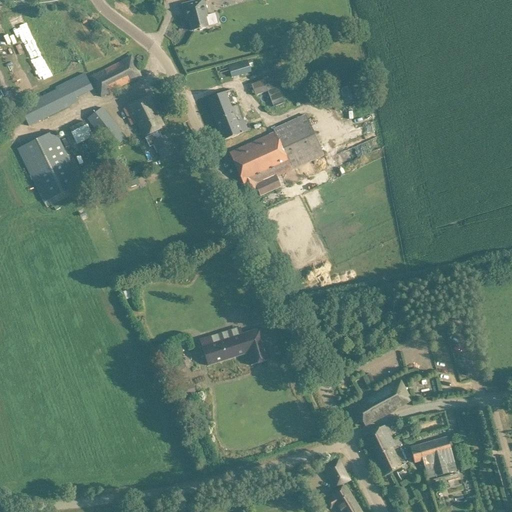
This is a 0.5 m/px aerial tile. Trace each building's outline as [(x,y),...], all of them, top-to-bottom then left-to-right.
[(203,0),(200,0),(182,5),(185,15),(187,14),(192,31),(199,29),(199,31),(206,29),(205,27),(218,24),(215,14),(207,15),(207,17),(205,17),(203,10),(206,10),(203,0)] [(8,19),(23,50),(35,45),(21,14),(8,19)] [(29,60),(36,77),(45,73),(37,56),(29,60)] [(100,96),(131,81),(140,77),(131,57),(90,76),(100,96)] [(247,61),(228,66),(231,78),(251,72),(247,61)] [(29,126),(70,106),(68,102),(92,90),(84,73),(55,88),(55,89),(19,108),(29,126)] [(275,76),(251,84),(255,96),(268,92),(273,106),(284,102),(275,76)] [(329,102),(327,90),(311,93),(313,104),(329,102)] [(216,96),(207,99),(223,141),(232,137),(248,131),(237,103),(230,106),(225,92),(216,96)] [(148,97),(128,107),(136,123),(143,138),(164,128),(148,97)] [(85,120),(89,126),(91,125),(112,150),(107,154),(111,159),(118,154),(114,148),(126,139),(103,107),(85,120)] [(274,133),(238,150),(229,154),(243,186),(244,185),(248,194),(257,190),(260,196),(281,186),(277,177),(324,156),(305,115),(272,130),(274,133)] [(84,120),(68,128),(76,145),(93,137),(84,120)] [(54,131),(17,149),(18,152),(43,203),(81,184),(54,131)] [(159,131),(145,138),(149,147),(153,146),(156,153),(158,152),(162,159),(167,157),(176,152),(167,135),(162,138),(159,131)] [(142,165),(131,169),(134,175),(144,171),(142,165)] [(130,288),(123,291),(126,300),(133,297),(130,288)] [(212,344),(210,337),(199,340),(207,365),(247,353),(251,365),(250,365),(250,366),(269,360),(260,329),(212,344)] [(174,373),(186,369),(182,357),(171,361),(174,373)] [(369,374),(366,376),(370,385),(374,383),(369,374)] [(365,426),(394,411),(393,404),(408,398),(399,380),(347,408),(355,424),(362,420),(365,426)] [(394,446),(385,426),(362,437),(382,478),(401,467),(391,448),(394,446)] [(425,471),(454,463),(447,438),(410,448),(414,463),(422,461),(425,471)] [(349,481),(338,460),(322,469),(333,489),(349,481)] [(336,511),(360,511),(345,486),(331,495),(333,499),(326,502),(331,510),(334,508),(336,511)]
